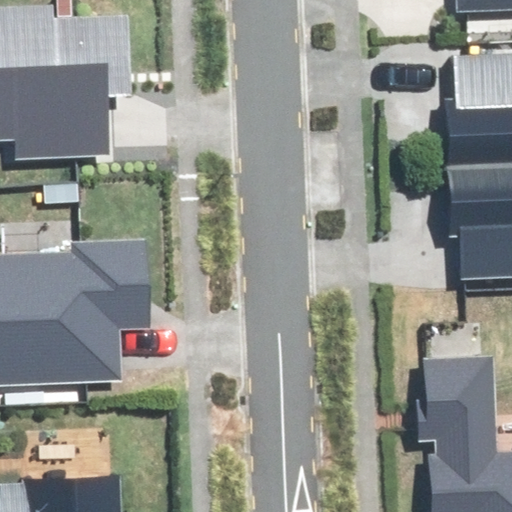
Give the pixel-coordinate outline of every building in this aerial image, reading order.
[(511,0),(457,0),(458,9),(511,6),(511,0)] [(0,136),(19,136),(20,155),(108,152),(106,91),(129,90),(126,16),(50,19),(50,7),(0,8),(0,136)] [(452,169),(511,165),(511,52),(457,55),(459,98),(449,99),(452,169)] [(511,165),(452,169),(456,234),(464,234),(466,277),(511,274),(511,165)] [(0,384),(117,380),(115,328),(146,326),(143,243),(71,245),(71,255),(0,257),(0,384)] [(491,357),(426,361),(428,402),(420,403),(422,441),(430,441),(433,511),(511,511),(511,454),(496,455),(491,357)] [(0,511),(117,511),(117,478),(0,482),(0,511)]
